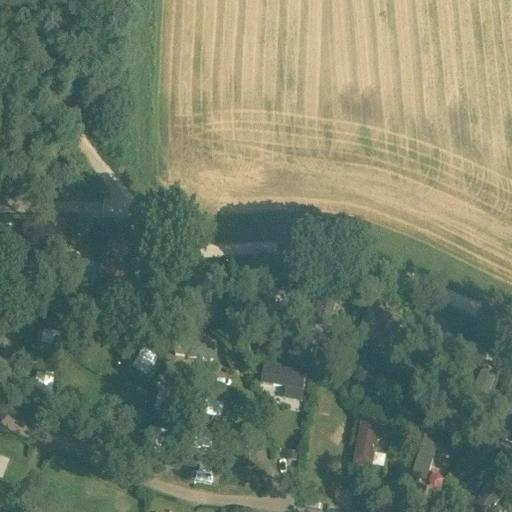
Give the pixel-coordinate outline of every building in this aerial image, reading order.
[(21,228),(21,268),(36,268),(37,228),(21,228)] [(42,253),(40,263),(49,265),(51,255),(42,253)] [(53,284),(93,287),(95,271),(54,268),(53,284)] [(306,292),(266,277),(261,290),(301,305),(306,292)] [(188,324),(206,326),(212,281),(194,279),(188,324)] [(325,284),(313,327),(330,331),(342,289),(325,284)] [(106,307),(103,324),(144,332),(149,307),(122,302),(120,309),(106,307)] [(370,310),(360,335),(394,348),(404,324),(370,310)] [(184,313),(174,312),(173,321),(183,323),(184,313)] [(435,360),(452,325),(438,319),(422,353),(435,360)] [(7,343),(30,346),(32,335),(9,332),(7,343)] [(178,340),(176,357),(214,362),(216,346),(178,340)] [(26,357),(21,373),(37,378),(42,362),(26,357)] [(305,376),(265,371),(263,385),(287,389),(303,391),(305,376)] [(482,376),(467,411),(480,417),(496,382),(482,376)] [(309,412),(308,429),(328,430),(329,413),(309,412)] [(381,423),(363,420),(355,466),(373,469),(381,423)] [(197,446),(214,453),(220,437),(202,431),(197,446)] [(130,433),(128,441),(146,446),(149,438),(130,433)] [(412,479),(427,484),(440,442),(426,437),(412,479)] [(44,466),(42,478),(63,481),(65,469),(44,466)] [(492,511),(506,492),(491,482),(471,511),(492,511)] [(104,493),(102,503),(121,508),(124,497),(104,493)]
